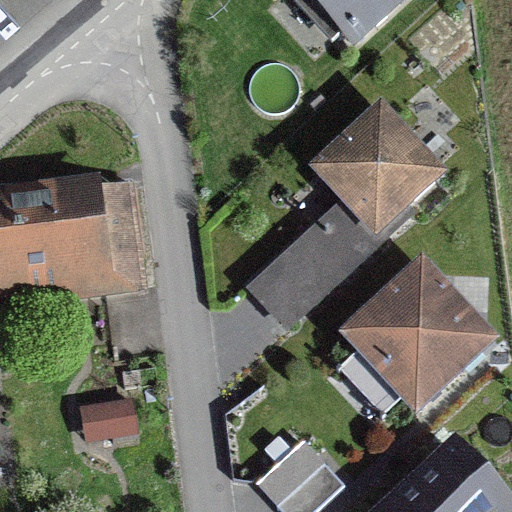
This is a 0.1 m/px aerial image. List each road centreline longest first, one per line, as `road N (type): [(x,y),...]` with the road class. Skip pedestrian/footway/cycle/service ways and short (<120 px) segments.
road 1 (residential): [(112,7),(178,157),(216,511)]
road 2 (residential): [(112,7),(0,99)]
